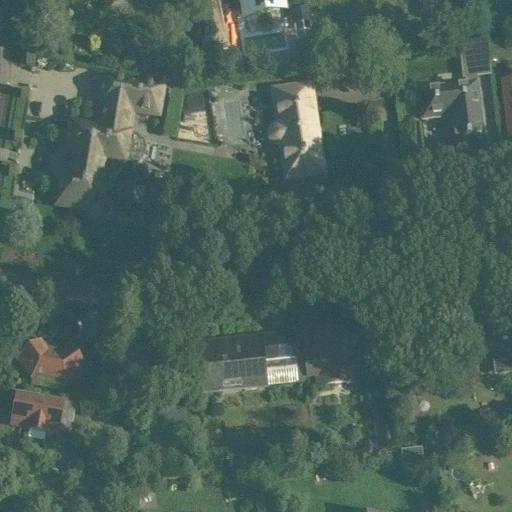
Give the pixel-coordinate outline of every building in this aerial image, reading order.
[(241,0),(244,18),(281,12),(278,0),(241,0)] [(456,92),(419,96),(422,119),(450,116),(453,150),(458,150),(459,154),(478,152),(477,148),(482,147),(474,77),(490,76),(486,41),(459,43),(463,78),(467,78),(467,84),(456,86),(456,92)] [(61,177),(56,209),(85,214),(86,218),(87,221),(90,224),(94,225),(98,225),(102,223),(105,220),(106,217),(106,213),(105,209),(102,206),(98,204),(105,163),(124,167),(125,165),(132,166),(139,164),(143,158),(145,151),(143,143),(137,139),(129,138),(130,136),(128,136),(131,113),(158,118),(162,90),(104,80),(99,108),(104,109),(100,131),(70,126),(65,157),(73,159),(69,178),(61,177)] [(511,81),(502,83),(504,105),(510,105),(511,118),(511,81)] [(269,133),(268,137),(268,141),(271,145),(275,147),(279,148),(284,183),(324,177),(310,86),(271,92),(276,128),(272,129),(269,133)] [(472,317),(458,318),(460,338),(473,336),(475,354),(494,352),(496,373),(511,371),(511,321),(473,326),(472,317)] [(315,354),(303,355),(306,379),(316,378),(317,388),(352,384),(351,370),(361,369),(357,339),(348,340),(346,330),(313,334),(315,354)] [(291,337),(197,347),(202,395),(265,388),(263,366),(293,363),(296,385),(305,384),(301,352),(293,353),(291,337)] [(40,347),(20,361),(32,379),(31,389),(63,395),(65,385),(83,373),(69,352),(59,359),(59,355),(49,354),(47,357),(40,347)] [(18,398),(13,427),(29,429),(28,433),(46,437),(47,433),(57,435),(62,407),(18,398)] [(393,415),(377,417),(380,453),(397,451),(393,415)]
